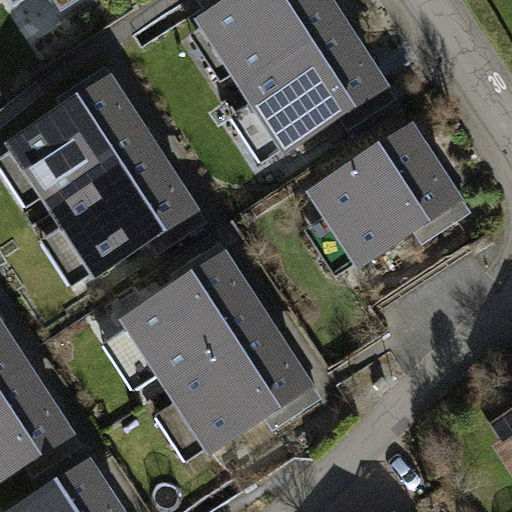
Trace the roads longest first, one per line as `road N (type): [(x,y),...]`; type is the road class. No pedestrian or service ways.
road 1 (residential): [(291,511),(511,308)]
road 2 (residential): [(511,122),(429,0)]
